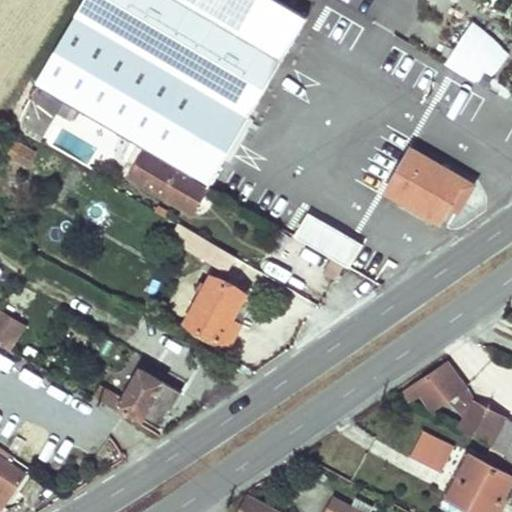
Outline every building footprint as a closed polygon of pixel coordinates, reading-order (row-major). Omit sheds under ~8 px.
[(278,0),(85,0),(76,16),(249,117),(309,17),(278,0)] [(76,16),(37,84),(41,87),(147,149),(210,185),(249,117),(76,16)] [(50,119),(62,100),(41,87),(29,107),(50,119)] [(25,167),(34,151),(15,140),(6,156),(25,167)] [(413,148),(390,187),(404,195),(401,200),(441,222),(450,205),(459,211),(474,185),(413,148)] [(184,207),(200,180),(147,149),(131,176),(184,207)] [(194,213),(210,185),(200,180),(184,207),(194,213)] [(317,201),(296,236),(383,287),(387,284),(397,268),(362,247),(371,233),(317,201)] [(182,226),(174,240),(226,270),(234,257),(182,226)] [(211,275),(186,321),(229,346),(241,325),(233,321),(246,295),(211,275)] [(246,295),(233,321),(241,325),(256,300),(246,295)] [(24,326),(0,312),(0,344),(9,349),(24,326)] [(465,418),(459,429),(493,448),(509,420),(475,403),(467,390),(448,364),(404,393),(411,402),(420,396),(432,410),(447,400),(465,418)] [(99,385),(93,396),(117,411),(119,407),(160,430),(182,392),(140,370),(124,399),(99,385)] [(22,420),(6,450),(34,466),(51,436),(22,420)] [(511,421),(509,420),(493,448),(492,449),(511,459),(511,421)] [(408,455),(441,472),(455,444),(422,428),(408,455)] [(511,459),(492,449),(491,449),(485,458),(511,471),(511,459)] [(511,477),(470,456),(448,498),(473,511),(496,511),(511,482),(511,477)] [(0,506),(23,473),(0,458),(0,506)] [(247,500),(240,511),(281,511),(252,496),(250,500),(247,500)] [(351,508),(359,511),(370,511),(373,506),(357,497),(351,508)] [(473,511),(448,498),(442,508),(449,511),(473,511)] [(359,511),(351,508),(335,499),(327,511),(359,511)]
